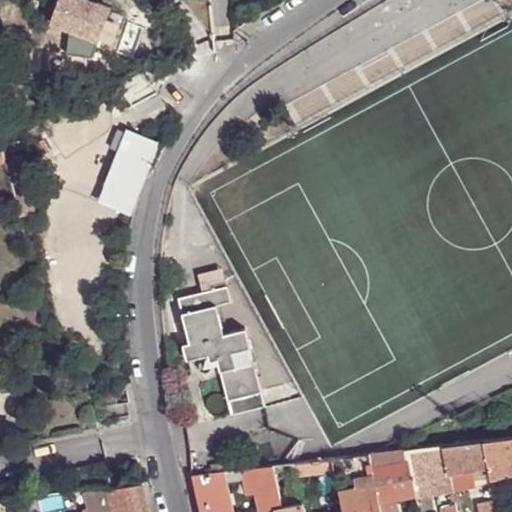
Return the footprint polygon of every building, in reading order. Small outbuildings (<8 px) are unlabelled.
[(100,42),(113,8),(91,0),(90,0),(59,0),(51,24),(71,32),(69,52),(96,56),(98,41),(100,42)] [(72,120),(63,107),(34,123),(43,137),(72,120)] [(96,204),(132,217),(158,142),(122,129),(96,204)] [(20,146),(18,137),(4,141),(4,148),(20,146)] [(24,150),(29,161),(41,156),(36,145),(24,150)] [(17,200),(21,217),(37,213),(24,153),(6,158),(17,200)] [(227,297),(223,282),(174,295),(185,339),(179,342),(183,356),(212,350),(228,412),(262,404),(250,359),(233,362),(229,348),(247,343),(242,325),(221,329),(214,302),(227,297)] [(116,385),(95,389),(97,402),(118,398),(116,385)] [(511,438),(484,442),(489,466),(492,477),(511,472),(511,438)] [(484,442),(442,446),(448,474),(489,466),(484,442)] [(442,446),(404,451),(407,462),(413,488),(449,481),(448,474),(442,446)] [(404,451),(371,454),(374,468),(376,483),(382,511),(400,511),(398,502),(415,498),(413,488),(407,462),(404,451)] [(191,475),(191,476),(197,503),(199,511),(231,511),(223,481),(238,478),(242,494),(252,492),(256,511),(279,506),(301,500),(293,463),(191,475)] [(147,511),(145,500),(141,482),(105,485),(106,489),(111,511),(147,511)] [(382,511),(376,483),(337,491),(341,511),(382,511)] [(507,486),(494,488),(497,502),(509,499),(507,486)] [(96,491),(100,511),(111,511),(106,489),(96,491)] [(19,495),(22,511),(35,511),(32,491),(19,495)] [(304,511),(301,500),(279,506),(279,511),(304,511)]
